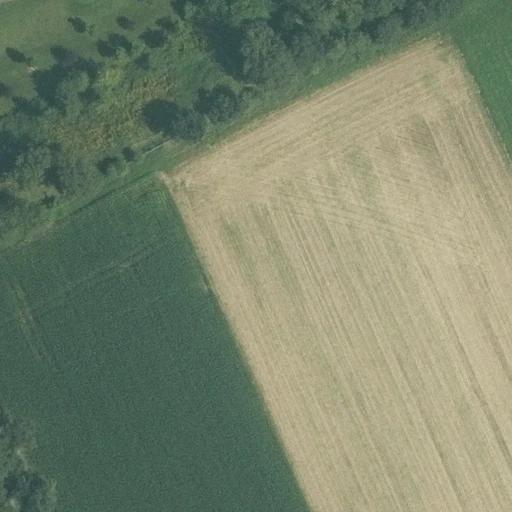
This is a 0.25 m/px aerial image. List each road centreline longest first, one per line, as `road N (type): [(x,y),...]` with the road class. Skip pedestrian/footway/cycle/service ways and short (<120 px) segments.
road 1 (track): [(0,262),(502,0)]
road 2 (track): [(0,246),(460,0)]
